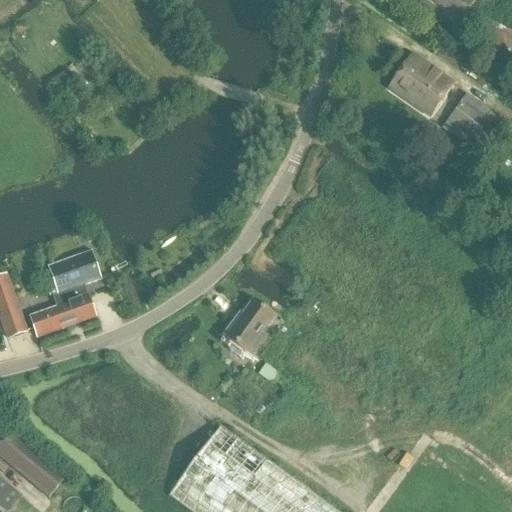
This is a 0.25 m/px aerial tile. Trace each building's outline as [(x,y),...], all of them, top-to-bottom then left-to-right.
[(406,0),(454,33),(477,0),(406,0)] [(430,118),(453,87),(411,56),(388,87),(430,118)] [(505,83),(511,73),(491,60),(485,70),(505,83)] [(66,76),(54,86),(62,95),(74,85),(66,76)] [(496,140),(506,126),(467,97),(442,129),(467,147),(481,128),(496,140)] [(511,153),(511,133),(503,147),(511,153)] [(86,287),(101,282),(91,253),(49,269),(58,296),(52,298),(56,309),(29,319),(37,341),(97,319),(86,287)] [(0,317),(8,340),(9,340),(27,333),(7,277),(0,279),(0,317)] [(273,318),(254,304),(243,318),(241,316),(225,337),(247,353),(273,318)] [(279,374),(266,365),(258,377),(271,386),(279,374)] [(188,511),(334,511),(221,429),(170,498),(188,511)] [(0,458),(49,500),(64,480),(9,434),(0,444),(0,458)] [(0,511),(11,511),(24,497),(0,478),(0,511)]
